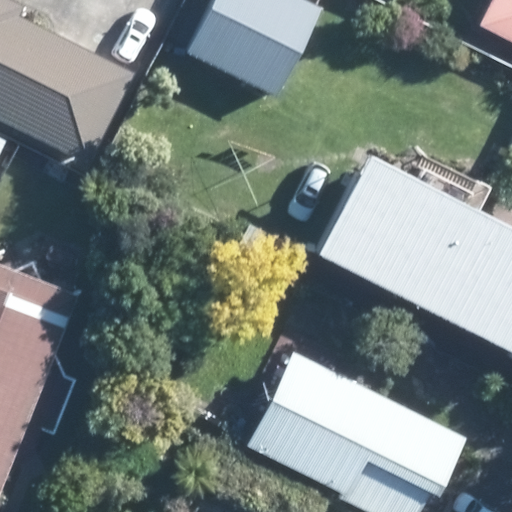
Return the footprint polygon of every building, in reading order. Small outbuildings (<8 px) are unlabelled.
[(16,14),(22,2),(17,0),(0,0),(0,118),(82,160),(127,69),(54,33),(16,14)] [(312,13),(281,0),(215,0),(190,59),(276,96),(312,13)] [(511,0),(487,0),(476,22),(511,39),(511,0)] [(511,225),(473,206),(412,177),(363,152),(356,165),(351,176),(315,252),(511,348),(511,225)] [(230,238),(273,261),(286,237),(243,212),(230,238)] [(15,269),(0,263),(0,477),(10,451),(50,346),(72,290),(38,278),(15,269)] [(462,434),(334,371),(290,349),(244,443),(339,491),(336,495),(372,511),(412,511),(425,488),(433,491),(462,434)] [(308,511),(286,501),(281,511),(308,511)]
